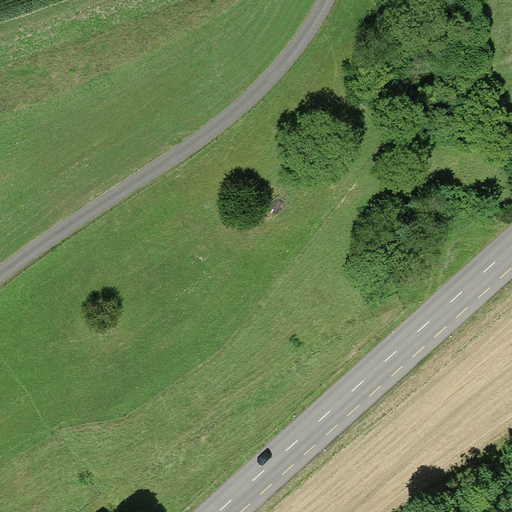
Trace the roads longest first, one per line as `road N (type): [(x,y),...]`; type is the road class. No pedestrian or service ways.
road 1 (unclassified): [(324,0),(243,103),(0,273)]
road 2 (secondary): [(511,247),(220,511)]
